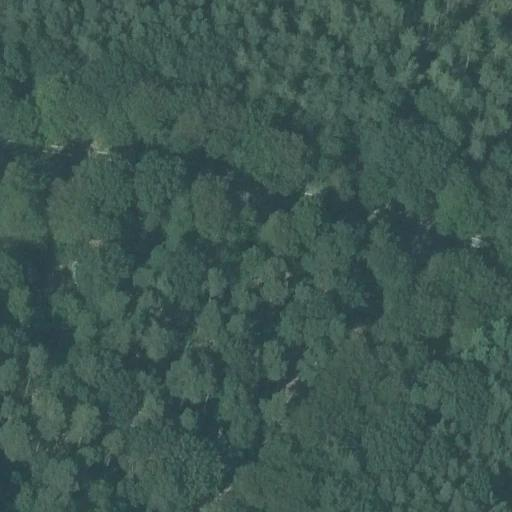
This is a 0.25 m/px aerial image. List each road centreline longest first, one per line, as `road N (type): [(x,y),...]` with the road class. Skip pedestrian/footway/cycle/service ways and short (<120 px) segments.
road 1 (secondary): [(511,291),(373,236),(195,197),(0,170)]
road 2 (track): [(0,441),(511,398)]
road 3 (track): [(494,252),(474,306),(264,511)]
